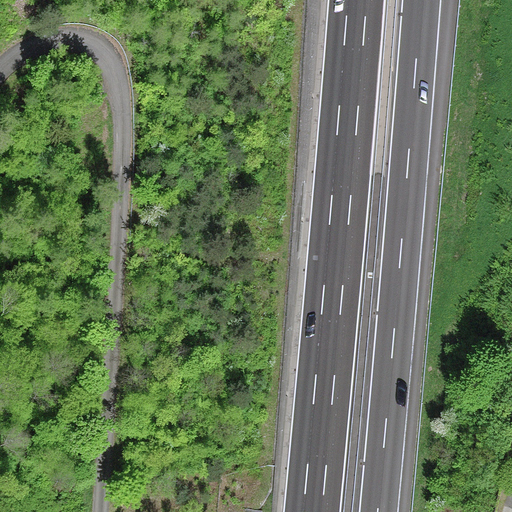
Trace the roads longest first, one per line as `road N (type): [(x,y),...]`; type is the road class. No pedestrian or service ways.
road 1 (unclassified): [(99,511),(122,171),(118,78),(90,39),(66,36),(36,42),(0,64)]
road 2 (motorway): [(357,0),(311,511)]
road 3 (motorway): [(378,511),(420,0)]
